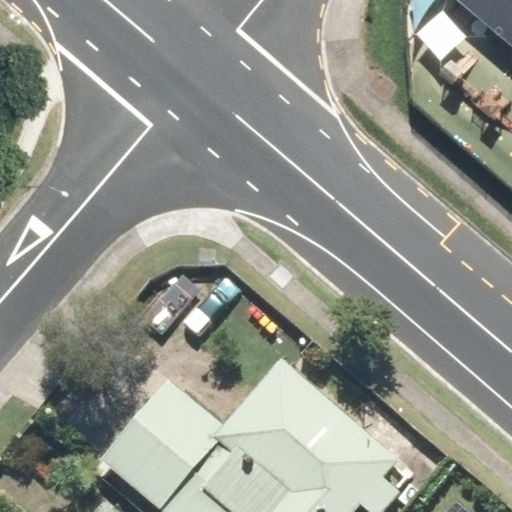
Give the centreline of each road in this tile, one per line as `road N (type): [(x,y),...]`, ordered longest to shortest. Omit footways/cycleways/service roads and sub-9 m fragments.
road 1 (secondary): [(198,74),(511,345)]
road 2 (residential): [(0,301),(198,74)]
